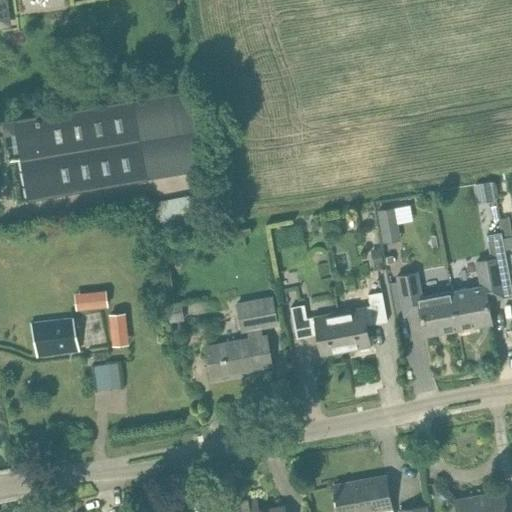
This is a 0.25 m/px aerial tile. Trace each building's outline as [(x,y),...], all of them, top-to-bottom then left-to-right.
[(9,0),(0,0),(0,24),(12,23),(9,0)] [(192,88),(134,99),(2,122),(4,136),(17,133),(29,199),(206,168),(192,88)] [(493,185),(475,188),(478,204),(496,201),(493,185)] [(399,225),(381,228),(384,244),(402,241),(399,225)] [(381,248),(371,249),(374,267),(384,265),(381,248)] [(504,297),(500,277),(497,257),(477,261),(481,286),(452,291),(458,329),(492,323),(488,300),(504,297)] [(458,329),(452,291),(421,297),(417,272),(397,276),(404,315),(421,312),(425,335),(458,329)] [(106,289),(86,291),(88,307),(108,305),(106,289)] [(370,345),(365,319),(373,318),(374,324),(387,321),(382,291),(369,294),(371,306),(339,312),(346,350),(370,345)] [(272,365),(268,346),(266,334),(262,335),(260,327),(277,324),(272,297),(237,303),(242,330),(248,329),(249,338),(206,346),(211,377),(272,365)] [(181,302),(167,304),(170,323),(184,321),(181,302)] [(346,350),(339,312),(306,318),(303,305),(291,307),(297,338),(310,335),(309,330),(317,328),(322,354),(346,350)] [(126,313),(110,314),(112,324),(128,322),(126,313)] [(80,350),(73,317),(31,322),(37,356),(80,350)] [(106,350),(92,352),(94,362),(107,360),(106,350)] [(108,363),(94,366),(98,390),(112,388),(108,363)] [(392,511),(386,476),(361,481),(361,483),(352,485),(352,482),(335,485),(339,511),(392,511)] [(507,511),(504,491),(481,495),(482,498),(457,502),(458,511),(507,511)] [(284,511),(285,511),(280,511),(258,511),(256,499),(233,503),(234,511),(284,511)]
